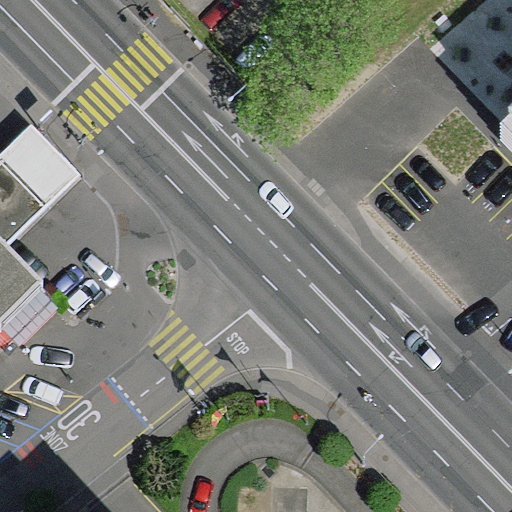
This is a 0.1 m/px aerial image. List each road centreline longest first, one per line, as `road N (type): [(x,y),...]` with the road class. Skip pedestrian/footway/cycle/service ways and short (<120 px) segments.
road 1 (residential): [(0,506),(186,360),(290,260)]
road 2 (primary): [(290,260),(34,0)]
road 3 (primary): [(511,488),(290,260)]
